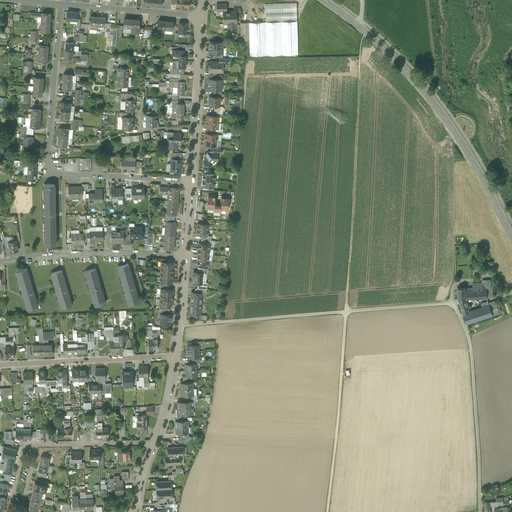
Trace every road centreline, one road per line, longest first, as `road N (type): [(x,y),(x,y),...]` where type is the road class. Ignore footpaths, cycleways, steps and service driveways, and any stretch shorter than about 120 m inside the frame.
road 1 (unclassified): [(179,324),(453,303),(471,347),(479,511)]
road 2 (tertiary): [(511,237),(439,110),(360,27)]
road 3 (residential): [(191,181),(50,173),(56,64)]
road 4 (track): [(327,511),(345,311)]
road 5 (residential): [(0,262),(186,256)]
road 6 (residential): [(175,355),(0,364)]
road 7 (residential): [(191,181),(200,15)]
road 8 (residential): [(200,15),(60,4)]
